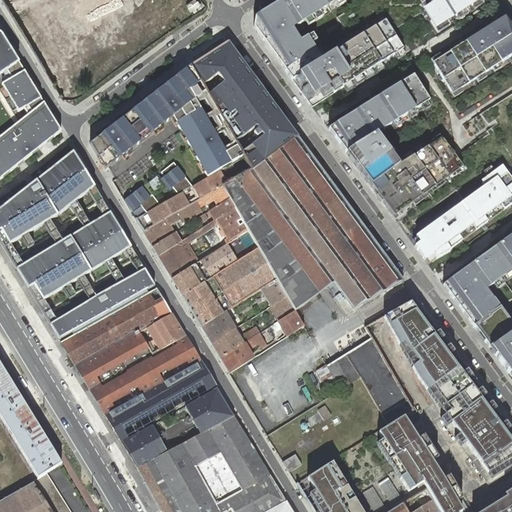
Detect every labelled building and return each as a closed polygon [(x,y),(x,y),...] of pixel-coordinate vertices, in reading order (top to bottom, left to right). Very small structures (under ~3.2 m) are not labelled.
[(132,9),(126,0),(53,0),(74,39),(132,9)] [(198,0),(194,0),(187,4),(192,13),(202,8),(198,0)] [(291,0),(295,6),(291,9),(288,5),(284,8),(297,27),(305,39),(300,42),(297,44),(274,7),(255,18),(253,28),(257,33),(262,29),(269,38),(264,42),(286,71),(291,67),(298,77),(293,81),(310,104),(338,86),(341,89),(344,87),(349,83),(354,80),(360,76),(364,74),(370,70),(375,68),(381,64),(395,55),(402,50),(403,50),(392,32),(426,10),(433,20),(437,27),(446,21),(455,15),(464,9),(470,5),(477,0),(291,0)] [(284,0),(274,7),(297,44),(300,42),(293,30),(297,27),(284,8),(288,5),(291,9),(295,6),(291,0),(284,0)] [(479,0),(477,0),(470,5),(474,10),(483,5),(479,0)] [(464,9),(455,15),(458,20),(468,14),(464,9)] [(362,109),(333,127),(338,135),(335,138),(402,229),(413,222),(455,190),(463,201),(421,232),(416,236),(420,242),(414,246),(425,261),(426,260),(433,255),(436,259),(451,251),(450,250),(446,245),(474,224),(478,229),(488,222),(484,217),(500,205),(504,210),(511,204),(511,177),(511,179),(506,172),(511,167),(511,28),(504,18),(465,44),(466,45),(457,51),(456,49),(442,58),(443,60),(434,66),(452,93),(460,88),(461,90),(477,80),(476,78),(484,73),(485,75),(493,69),(491,68),(500,62),(501,65),(509,59),(511,57),(511,95),(482,115),(490,129),(486,132),(488,135),(454,158),(441,139),(434,144),(422,151),(417,155),(413,157),(406,162),(398,167),(391,156),(386,148),(376,135),(386,128),(431,100),(415,75),(400,85),(402,88),(364,112),(362,109)] [(437,27),(433,20),(430,22),(437,34),(449,26),(446,21),(437,27)] [(262,29),(257,33),(264,42),(269,38),(262,29)] [(0,140),(2,143),(0,144),(0,179),(61,131),(56,123),(9,45),(1,33),(0,32),(0,140)] [(462,40),(454,46),(456,49),(457,51),(466,45),(465,44),(462,40)] [(252,170),(297,137),(260,87),(228,43),(191,66),(132,113),(150,136),(172,118),(207,179),(245,157),(252,170)] [(402,50),(395,55),(398,60),(405,55),(402,50)] [(431,60),(434,66),(443,60),(442,58),(439,55),(431,60)] [(500,62),(491,68),(493,69),(495,73),(503,67),(501,65),(500,62)] [(381,64),(375,68),(378,73),(384,69),(381,64)] [(291,67),(286,71),(293,81),(298,77),(291,67)] [(370,70),(364,74),(368,79),(374,75),(370,70)] [(476,78),(477,80),(479,83),(487,78),(485,75),(484,73),(476,78)] [(360,76),(354,80),(358,85),(364,81),(360,76)] [(349,83),(344,87),(347,92),(353,89),(349,83)] [(400,85),(362,109),(364,112),(402,88),(400,85)] [(338,86),(310,104),(312,107),(341,89),(338,86)] [(461,90),(460,88),(452,93),(455,98),(463,93),(461,90)] [(431,100),(386,128),(388,132),(433,103),(431,100)] [(141,143),(150,136),(132,113),(122,120),(141,143)] [(122,120),(90,145),(106,171),(141,143),(122,120)] [(333,127),(329,130),(335,138),(338,135),(333,127)] [(434,144),(441,139),(438,135),(432,140),(434,144)] [(252,170),(222,187),(229,199),(235,208),(248,231),(259,249),(277,279),(287,297),(296,311),(334,283),(352,309),(353,309),(354,309),(403,281),(312,158),(297,137),(252,170)] [(386,148),(391,156),(396,154),(390,145),(386,148)] [(73,152),(0,210),(0,231),(1,231),(10,246),(63,213),(90,191),(80,176),(85,171),(73,152)] [(406,162),(413,157),(409,153),(403,158),(406,162)] [(175,197),(194,186),(179,161),(161,172),(175,197)] [(111,213),(85,171),(80,176),(90,191),(105,216),(111,213)] [(149,182),(156,192),(165,186),(159,176),(149,182)] [(126,200),(134,212),(143,205),(148,212),(160,204),(147,185),(126,200)] [(193,204),(201,200),(193,187),(179,195),(179,203),(183,210),(193,204)] [(229,199),(222,187),(201,200),(193,204),(198,213),(195,215),(196,217),(203,213),(198,206),(213,198),(216,204),(209,209),(211,211),(214,209),(229,199)] [(235,208),(229,199),(214,209),(220,218),(235,208)] [(168,201),(136,220),(143,232),(176,214),(168,201)] [(176,213),(179,219),(181,223),(195,215),(198,213),(193,204),(183,210),(176,213)] [(504,210),(500,205),(484,217),(488,222),(504,210)] [(231,242),(248,231),(235,208),(220,218),(203,228),(206,233),(215,227),(220,224),(231,242)] [(23,267),(17,271),(29,290),(34,286),(44,301),(131,247),(111,213),(105,216),(23,267)] [(143,232),(152,247),(171,236),(176,233),(170,224),(179,219),(176,213),(176,214),(143,232)] [(413,222),(402,229),(414,246),(420,242),(416,236),(421,232),(413,222)] [(226,246),(231,242),(220,224),(215,227),(226,246)] [(478,229),(474,224),(446,245),(450,250),(478,229)] [(158,257),(169,274),(190,261),(182,248),(187,245),(206,233),(203,228),(181,242),(177,245),(158,257)] [(178,232),(176,233),(180,239),(189,234),(186,228),(178,232)] [(1,231),(0,231),(0,242),(17,271),(23,267),(10,246),(1,231)] [(182,296),(259,249),(248,231),(231,242),(226,246),(212,254),(207,257),(201,261),(199,263),(201,266),(204,265),(205,266),(200,273),(195,265),(194,266),(172,279),(182,296)] [(176,233),(171,236),(177,245),(181,242),(180,239),(176,233)] [(511,235),(443,286),(511,379),(511,235)] [(171,236),(152,247),(158,257),(177,245),(171,236)] [(182,248),(190,261),(195,258),(187,245),(182,248)] [(261,290),(277,279),(259,249),(182,296),(201,327),(222,314),(225,312),(261,290)] [(203,252),(207,257),(212,254),(208,249),(203,252)] [(426,260),(429,264),(436,259),(433,255),(426,260)] [(169,274),(172,279),(194,266),(190,261),(169,274)] [(57,322),(51,326),(59,340),(72,332),(74,336),(143,297),(141,293),(155,286),(145,270),(57,322)] [(276,303),(287,297),(277,279),(261,290),(271,307),(276,303)] [(34,286),(29,290),(51,326),(57,322),(44,301),(34,286)] [(143,297),(157,289),(155,286),(141,293),(143,297)] [(172,314),(157,289),(143,297),(74,336),(61,343),(75,367),(138,331),(139,333),(147,328),(151,326),(172,314)] [(284,318),(296,311),(287,297),(276,303),(284,318)] [(416,299),(384,317),(389,324),(419,379),(492,483),(511,470),(511,429),(425,311),(421,305),(416,299)] [(279,322),(284,318),(276,303),(271,307),(279,322)] [(288,336),(304,326),(296,311),(284,318),(279,322),(283,327),(284,330),(288,336)] [(232,331),(235,329),(236,329),(225,312),(222,314),(232,331)] [(185,336),(172,314),(151,326),(157,335),(159,339),(155,341),(152,338),(147,328),(139,333),(153,354),(185,336)] [(201,327),(211,344),(232,331),(222,314),(201,327)] [(211,344),(220,359),(260,333),(256,328),(240,337),(235,329),(232,331),(211,344)] [(138,331),(75,367),(105,416),(201,361),(185,336),(153,354),(139,333),(138,331)] [(61,343),(74,336),(72,332),(59,340),(61,343)] [(408,401),(368,332),(365,335),(366,337),(364,338),(364,339),(366,342),(327,367),(334,378),(340,388),(341,390),(360,378),(361,378),(383,416),(408,401)] [(220,359),(229,373),(230,373),(253,358),(248,350),(257,345),(256,342),(258,341),(259,343),(263,348),(267,345),(260,333),(220,359)] [(201,361),(105,416),(135,464),(202,427),(205,432),(208,430),(234,416),(218,390),(201,361)] [(62,464),(0,363),(0,416),(38,479),(47,473),(62,464)] [(332,394),(340,388),(334,378),(325,384),(332,394)] [(326,407),(318,411),(324,421),(331,416),(326,407)] [(269,511),(286,503),(234,416),(208,430),(205,432),(138,469),(162,511),(269,511)] [(461,511),(403,417),(374,435),(409,492),(418,487),(421,493),(426,489),(439,511),(461,511)] [(283,463),(290,474),(302,467),(295,455),(283,463)] [(362,511),(332,462),(302,481),(320,511),(362,511)] [(71,511),(47,473),(38,479),(33,482),(34,483),(33,483),(51,511),(71,511)] [(393,501),(402,496),(390,477),(381,482),(393,501)] [(51,511),(33,483),(0,502),(0,511),(51,511)] [(439,511),(426,489),(421,493),(411,500),(418,510),(414,511),(439,511)] [(511,511),(511,490),(479,511),(511,511)] [(292,511),(286,503),(269,511),(292,511)]
